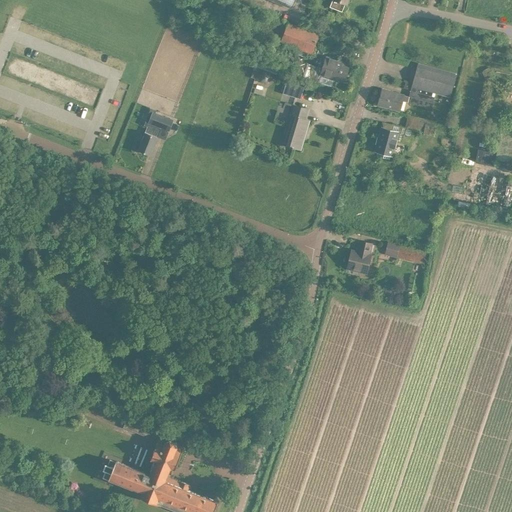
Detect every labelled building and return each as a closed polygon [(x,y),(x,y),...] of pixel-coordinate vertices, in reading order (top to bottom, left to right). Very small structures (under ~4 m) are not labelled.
[(340,9),(344,1),(347,2),(347,0),(330,0),(329,5),(340,9)] [(250,31),(279,41),(311,53),(318,33),(286,21),(257,9),(250,31)] [(331,85),(334,77),(343,80),(348,65),(342,63),(343,61),(325,56),(321,67),(306,62),(296,59),(292,73),(318,81),(331,85)] [(417,62),(408,92),(433,98),(433,96),(431,95),(432,92),(449,96),(455,72),(417,62)] [(269,72),(263,70),(258,74),(260,80),(265,82),(270,78),(269,72)] [(303,86),(286,80),(282,93),(299,98),(303,86)] [(399,110),(402,100),(430,108),(433,98),(408,92),(408,95),(403,94),(381,88),(377,104),(399,110)] [(290,116),(282,143),(300,149),(308,120),(305,119),(308,109),(291,104),(288,116),(290,116)] [(137,149),(148,154),(150,154),(157,136),(160,127),(165,129),(171,115),(154,108),(144,131),(141,140),(136,138),(133,146),(138,148),(137,149)] [(434,134),(436,123),(419,120),(417,131),(434,134)] [(478,149),(475,161),(494,165),(495,158),(511,161),(511,124),(502,122),(496,153),(478,149)] [(390,129),(381,127),(375,150),(391,154),(398,126),(391,124),(390,129)] [(360,238),(357,248),(352,247),(348,265),(367,269),(371,252),(370,251),(372,241),(360,238)] [(385,251),(424,260),(426,249),(387,240),(385,251)] [(395,288),(385,286),(383,294),(398,297),(399,290),(395,289),(395,288)] [(148,355),(151,352),(152,349),(151,346),(149,343),(146,341),(142,342),(139,344),(138,348),(138,351),(141,354),(144,355),(148,355)] [(147,433),(152,420),(128,411),(122,426),(134,431),(136,428),(147,433)] [(148,473),(115,460),(109,458),(102,477),(107,479),(137,491),(138,489),(142,491),(140,496),(172,509),(174,505),(191,511),(212,511),(217,500),(185,488),(187,483),(181,480),(180,481),(166,476),(170,466),(174,468),(183,447),(177,445),(174,440),(169,438),(163,440),(158,437),(149,458),(154,460),(148,473)]
